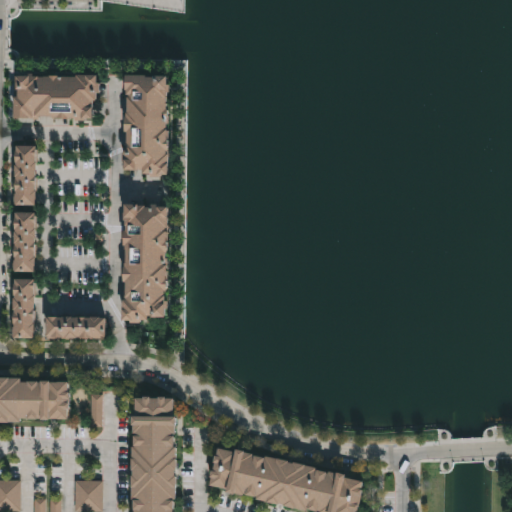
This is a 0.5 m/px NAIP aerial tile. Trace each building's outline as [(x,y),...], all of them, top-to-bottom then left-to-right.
[(44,76),(48,77),(54,77),(81,77),(81,75),(102,75),(102,86),(100,86),(99,101),(96,101),(96,107),(99,107),(98,119),(89,119),(89,122),(79,121),(79,119),(54,119),(54,116),(38,116),(38,119),(18,119),(18,97),(22,97),(22,76),(31,76),(31,74),(38,74),(38,76),(44,76)] [(151,75),(151,77),(174,77),(174,93),(173,93),(172,151),(171,151),(171,154),(173,154),(173,175),(164,175),(164,178),(154,178),(154,175),(147,175),(147,171),(130,170),(130,163),(126,163),(126,153),(130,153),(130,145),(131,145),(131,133),(130,133),(130,117),(130,113),(130,101),(123,100),(124,92),(126,92),(126,85),(129,85),(129,75),(151,75)] [(39,146),(40,200),(38,200),(38,207),(19,207),(18,202),(14,202),(14,194),(15,194),(14,180),(15,180),(15,161),(16,161),(16,160),(15,160),(14,151),(16,151),(16,147),(20,146),(39,146)] [(161,205),(161,207),(173,207),(172,229),(170,229),(171,239),(172,240),(172,254),(170,254),(170,258),(168,258),(168,266),(171,266),(171,292),(168,292),(168,305),(171,305),(171,319),(152,318),(152,322),(144,322),(144,325),(134,325),(134,322),(126,322),(126,301),(128,301),(128,297),(129,297),(129,283),(127,283),(127,268),(128,268),(129,264),(129,251),(125,251),(125,245),(128,245),(128,232),(130,232),(130,221),(127,221),(127,213),(130,213),(130,205),(144,205),(144,206),(150,206),(150,208),(154,208),(154,205),(161,205)] [(38,216),(38,273),(18,273),(17,272),(17,269),(13,269),(13,232),(14,232),(14,218),(15,218),(15,213),(38,213),(38,216)] [(38,291),(37,325),(38,325),(38,334),(36,334),(36,340),(12,339),(12,327),(13,327),(12,326),(12,313),(14,313),(13,299),(18,299),(17,293),(13,293),(14,280),(38,280),(38,291)] [(103,318),(109,319),(109,340),(48,339),(48,336),(50,336),(50,318),(103,318)] [(0,377),(23,377),(23,381),(70,381),(70,391),(72,391),(72,398),(70,398),(70,401),(72,401),(72,409),(70,409),(70,419),(45,419),(45,417),(22,417),(22,421),(0,421),(0,377)] [(151,393),(151,394),(159,394),(173,393),(174,413),(178,413),(179,422),(175,422),(175,430),(174,430),(174,432),(176,432),(176,455),(177,467),(175,467),(175,472),(176,472),(177,485),(177,497),(174,497),(174,509),(175,509),(175,511),(133,511),(133,508),(135,508),(134,495),(132,495),(132,472),(133,472),(132,442),(134,442),(134,413),(135,413),(135,393),(151,393)] [(218,444),(237,448),(238,445),(247,447),(246,448),(253,450),(253,451),(263,453),(264,452),(294,458),(318,463),(317,466),(328,468),(328,466),(349,471),(348,473),(364,477),(360,494),(359,494),(357,500),(360,501),(359,508),(356,507),(354,511),(333,511),(308,506),(307,508),(284,503),(285,501),(280,500),(280,502),(266,499),(267,495),(243,490),(243,492),(227,488),(227,485),(208,481),(211,466),(212,466),(214,458),(212,458),(214,450),(216,451),(218,444)] [(0,511),(22,511),(22,480),(0,480),(0,511)] [(77,511),(104,511),(104,481),(77,481),(77,511)]
